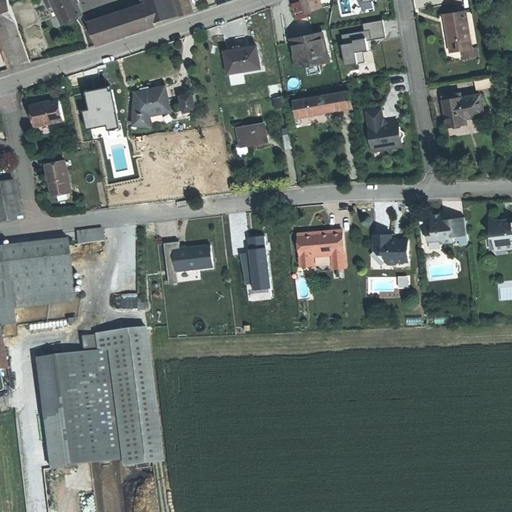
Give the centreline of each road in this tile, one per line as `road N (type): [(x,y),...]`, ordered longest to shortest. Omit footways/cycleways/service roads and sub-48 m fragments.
road 1 (residential): [(38,227),(332,192),(436,188)]
road 2 (residential): [(6,83),(254,0)]
road 3 (residential): [(436,188),(402,0)]
road 4 (residential): [(38,227),(6,83)]
